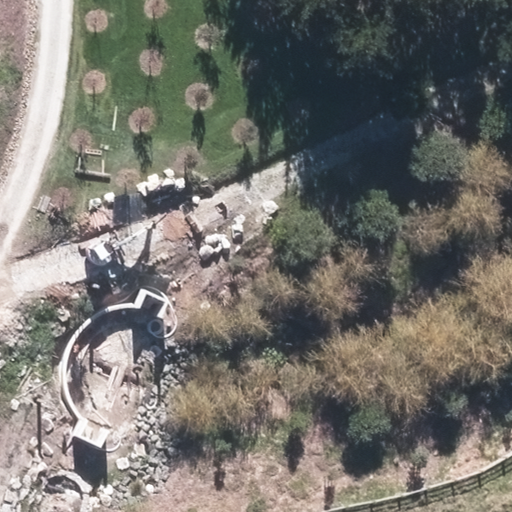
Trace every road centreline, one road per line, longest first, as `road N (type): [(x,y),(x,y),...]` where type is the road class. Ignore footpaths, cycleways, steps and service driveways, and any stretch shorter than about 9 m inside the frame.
road 1 (unknown): [(0,289),(61,238),(511,66)]
road 2 (unknown): [(0,266),(59,124),(66,0)]
